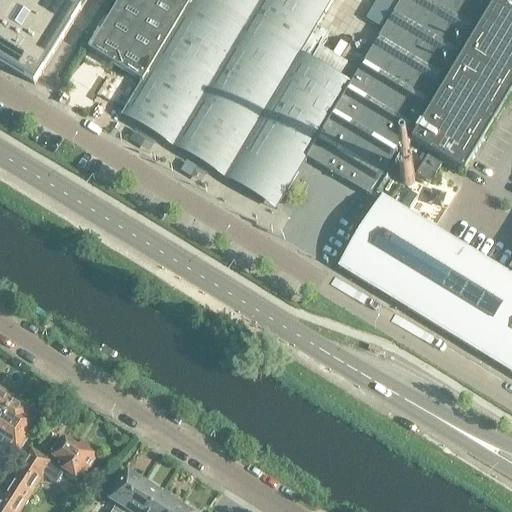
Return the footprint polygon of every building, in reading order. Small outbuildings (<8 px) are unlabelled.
[(0,0),(0,64),(35,85),(86,0),(0,0)] [(121,0),(91,52),(142,83),(122,116),(276,211),(307,160),(334,176),(332,180),(333,184),(340,188),(344,187),(346,183),(369,197),(487,0),(402,0),(349,86),(300,56),(333,0),(121,0)] [(511,2),(508,0),(498,0),(413,144),(465,176),(511,95),(511,2)] [(85,79),(98,89),(106,78),(92,69),(85,79)] [(511,209),(470,185),(440,234),(381,199),(339,269),(511,374),(511,209)] [(0,427),(13,406),(0,397),(0,427)] [(13,453),(17,447),(34,419),(13,406),(0,427),(0,436),(9,442),(5,448),(13,453)] [(77,451),(59,440),(49,458),(59,464),(57,468),(63,472),(63,473),(78,482),(81,477),(83,478),(97,454),(81,444),(77,451)] [(0,496),(0,511),(22,511),(51,466),(31,453),(3,498),(0,496)] [(124,511),(142,485),(123,472),(106,499),(116,506),(112,511),(124,511)] [(203,477),(197,486),(228,506),(234,497),(203,477)] [(142,485),(124,511),(150,511),(161,496),(142,485)] [(176,511),(179,508),(161,496),(150,511),(176,511)]
